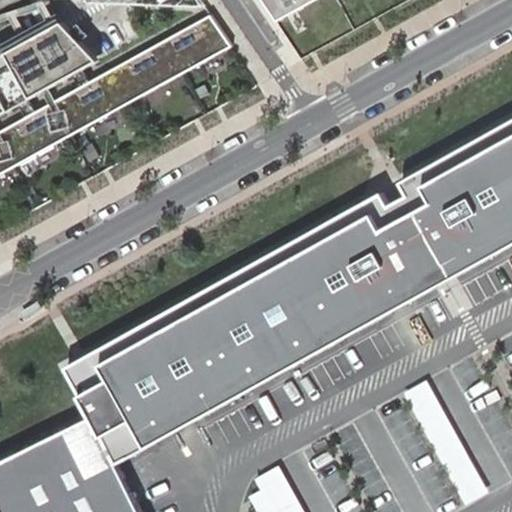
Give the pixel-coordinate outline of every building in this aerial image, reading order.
[(261,0),(278,21),(315,0),(261,0)] [(372,0),(324,24),(333,43),(416,2),(415,0),(372,0)] [(0,115),(101,60),(61,13),(0,46),(0,115)] [(0,175),(234,46),(213,13),(0,132),(0,175)] [(511,121),(403,183),(456,277),(511,246),(511,121)] [(139,511),(114,466),(456,277),(403,183),(69,367),(94,417),(0,462),(0,502),(4,511),(139,511)] [(431,378),(407,391),(468,504),(492,491),(431,378)] [(247,489),(259,511),(309,511),(285,468),(247,489)]
